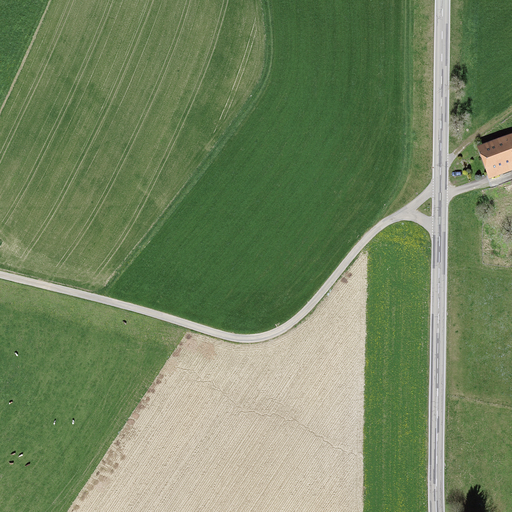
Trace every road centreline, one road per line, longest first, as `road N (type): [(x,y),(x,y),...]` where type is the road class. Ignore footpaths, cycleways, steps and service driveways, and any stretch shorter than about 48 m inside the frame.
road 1 (secondary): [(440,234),(436,511)]
road 2 (secondary): [(442,0),(440,234)]
